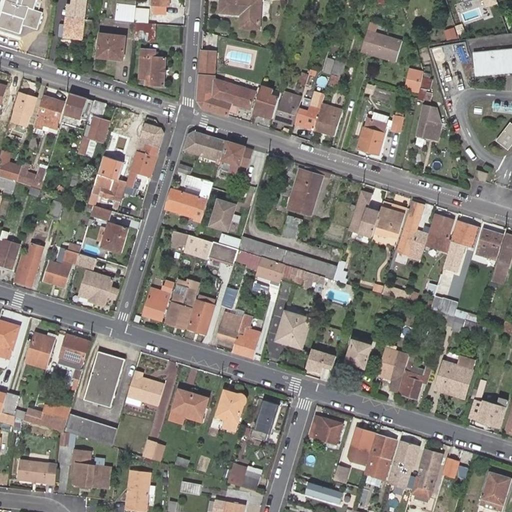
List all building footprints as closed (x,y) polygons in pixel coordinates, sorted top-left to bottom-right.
[(43,12),(29,7),(31,0),(37,2),(37,0),(5,0),(0,17),(0,25),(20,32),(23,25),(37,30),(43,12)] [(88,0),(75,0),(74,11),(69,10),(67,25),(62,25),(60,37),(84,40),(88,0)] [(154,5),(154,13),(166,13),(167,0),(169,1),(169,0),(153,0),(153,5),(154,5)] [(243,15),(242,29),(257,30),(259,0),(218,0),(218,13),(239,15),(243,15)] [(497,0),(467,0),(468,1),(472,0),(482,0),(486,9),(499,4),(497,0)] [(136,10),(137,7),(119,5),(117,20),(135,22),(135,17),(136,10)] [(136,24),(144,24),(145,18),(148,18),(148,12),(149,11),(136,10),(135,17),(137,17),(136,24)] [(144,24),(153,25),(154,13),(148,12),(148,18),(145,18),(144,24)] [(155,41),(157,25),(153,25),(144,24),(136,24),(135,24),(133,37),(155,41)] [(402,40),(366,30),(359,52),(396,62),(402,40)] [(123,59),(126,37),(115,36),(115,35),(100,34),(98,56),(123,59)] [(511,48),(474,53),(476,76),(511,72),(511,48)] [(163,87),(165,59),(155,59),(155,52),(140,51),(140,58),(138,80),(144,80),(144,85),(163,87)] [(214,77),(215,53),(201,52),(199,76),(214,78),(214,77)] [(325,58),(322,73),(328,75),(332,59),(325,58)] [(342,64),(334,61),(329,77),(332,78),(330,85),(336,87),(342,64)] [(301,86),(304,87),(308,72),(300,69),(296,84),(301,86)] [(214,78),(199,76),(197,101),(201,109),(227,116),(230,103),(250,110),(255,93),(222,83),(221,88),(213,85),(214,78)] [(23,79),(17,77),(13,91),(19,93),(23,79)] [(423,100),(428,82),(415,78),(410,96),(423,100)] [(273,118),(281,91),(261,85),(253,112),(273,118)] [(299,105),(304,87),(301,86),(296,100),(285,97),(284,101),(299,105)] [(313,130),(321,104),(324,95),(315,91),(312,100),(311,104),(309,104),(308,108),(302,106),(296,125),(313,130)] [(15,126),(16,125),(18,118),(27,120),(29,121),(36,98),(20,93),(10,124),(15,126)] [(84,134),(94,101),(71,93),(64,115),(72,117),(68,130),(84,134)] [(39,113),(35,126),(43,129),(45,125),(56,128),(59,119),(64,102),(44,96),(39,113)] [(275,120),(293,126),(299,105),(284,101),(281,100),(275,120)] [(94,101),(84,134),(78,155),(92,160),(97,144),(97,138),(103,140),(109,120),(100,118),(104,104),(94,101)] [(313,130),(334,136),(342,111),(321,104),(313,130)] [(366,118),(357,149),(378,155),(387,124),(388,119),(386,116),(373,112),(371,119),(366,118)] [(426,116),(420,138),(439,144),(444,127),(443,127),(446,120),(427,114),(426,116)] [(393,126),(392,130),(401,132),(404,119),(396,116),(394,121),(394,124),(393,126)] [(18,118),(16,125),(25,128),(27,120),(18,118)] [(141,137),(144,125),(144,124),(136,121),(132,134),(141,137)] [(511,126),(509,124),(497,140),(509,149),(511,144),(511,134),(510,133),(511,129),(511,126)] [(142,154),(155,158),(162,133),(161,130),(144,125),(141,137),(147,139),(142,154)] [(188,135),(184,151),(200,155),(200,153),(217,159),(216,161),(220,162),(221,158),(226,142),(195,132),(188,135)] [(127,152),(135,155),(135,153),(139,143),(139,142),(131,139),(127,152)] [(253,150),(229,142),(224,159),(221,169),(237,174),(245,176),(248,166),(253,150)] [(0,160),(0,176),(16,181),(18,175),(6,171),(10,157),(2,155),(0,160)] [(192,169),(179,165),(177,172),(187,175),(189,176),(190,176),(192,169)] [(101,166),(89,204),(94,205),(95,206),(101,188),(103,189),(101,196),(116,200),(113,207),(117,208),(124,183),(117,180),(120,172),(101,166)] [(315,169),(305,166),(303,170),(295,199),(292,198),(289,208),(302,213),(315,169)] [(295,199),(303,170),(300,169),(292,198),(295,199)] [(331,174),(315,169),(302,213),(311,215),(322,177),(330,179),(331,174)] [(477,171),(474,179),(485,183),(488,174),(477,171)] [(18,182),(42,189),(45,179),(21,172),(18,182)] [(213,183),(190,176),(189,176),(187,175),(184,186),(191,188),(202,191),(200,198),(172,190),(166,210),(194,218),(194,221),(201,223),(213,183)] [(0,187),(13,191),(16,181),(0,176),(0,187)] [(25,185),(18,183),(16,189),(24,192),(25,185)] [(40,190),(31,187),(29,194),(38,197),(40,190)] [(363,192),(352,231),(373,237),(375,230),(380,213),(369,209),(373,195),(363,192)] [(236,204),(216,198),(208,227),(228,233),(236,204)] [(48,216),(58,219),(63,204),(53,201),(48,216)] [(384,201),(383,204),(407,212),(408,208),(384,201)] [(414,253),(422,256),(427,239),(415,235),(423,206),(413,202),(399,246),(415,251),(414,253)] [(390,233),(399,236),(407,212),(383,204),(380,213),(375,230),(387,234),(390,233)] [(112,211),(95,206),(92,215),(109,220),(112,211)] [(282,236),(294,239),(300,218),(288,214),(282,236)] [(444,251),(448,239),(453,220),(436,215),(427,246),(444,251)] [(300,218),(294,239),(297,241),(304,219),(300,218)] [(455,247),(466,250),(473,226),(458,221),(445,264),(456,268),(460,254),(454,251),(455,247)] [(128,230),(109,224),(107,231),(104,240),(103,242),(101,248),(121,253),(128,230)] [(473,252),(480,228),(473,226),(466,250),(473,252)] [(107,231),(101,229),(97,240),(103,242),(104,240),(107,231)] [(496,259),(503,235),(483,229),(477,254),(496,259)] [(188,235),(173,230),(170,240),(185,244),(188,235)] [(506,264),(509,264),(511,253),(511,235),(506,234),(494,275),(502,278),(506,264)] [(211,242),(197,238),(190,235),(184,254),(191,256),(193,247),(201,250),(198,258),(206,260),(211,242)] [(234,249),(236,249),(238,241),(221,235),(218,244),(234,249)] [(3,236),(0,244),(0,266),(13,270),(19,249),(7,245),(9,238),(3,236)] [(237,250),(262,257),(286,265),(290,251),(241,236),(237,250)] [(209,258),(232,265),(234,259),(237,250),(236,249),(234,249),(218,244),(214,243),(209,258)] [(49,263),(44,282),(66,288),(73,264),(76,265),(79,255),(81,247),(70,244),(63,268),(49,263)] [(23,256),(15,283),(32,288),(43,249),(32,246),(29,258),(23,256)] [(237,250),(234,259),(249,264),(247,268),(258,271),(262,257),(237,250)] [(290,251),(286,265),(290,266),(300,269),(307,271),(316,274),(322,276),(326,277),(334,279),(338,266),(290,251)] [(93,270),(96,259),(79,255),(76,265),(93,270)] [(258,271),(257,274),(281,281),(282,280),(286,265),(262,257),(258,271)] [(335,279),(352,284),(353,281),(349,280),(349,278),(342,276),(346,263),(341,261),(335,279)] [(286,265),(282,280),(303,286),(311,289),(314,279),(316,274),(307,271),(300,269),(290,266),(286,265)] [(113,281),(87,273),(80,296),(95,301),(94,304),(104,307),(107,297),(116,300),(118,291),(110,288),(113,281)] [(316,274),(314,279),(324,283),(326,277),(322,276),(316,274)] [(441,275),(430,309),(448,315),(454,317),(456,311),(458,305),(445,300),(452,278),(441,275)] [(190,310),(191,311),(199,286),(191,283),(189,289),(187,297),(175,293),(171,305),(166,323),(185,329),(190,310)] [(433,293),(435,285),(427,283),(425,292),(433,293)] [(380,294),(382,286),(373,284),(371,292),(380,294)] [(189,289),(177,286),(175,293),(187,297),(189,289)] [(226,286),(220,306),(231,309),(237,289),(226,286)] [(162,301),(165,293),(153,289),(144,317),(161,322),(167,302),(162,301)] [(167,302),(168,303),(171,292),(166,290),(165,293),(162,301),(167,302)] [(382,294),(401,300),(408,303),(409,297),(383,290),(382,294)] [(415,305),(419,294),(412,292),(409,303),(415,305)] [(199,295),(197,302),(214,307),(216,301),(199,295)] [(197,302),(188,330),(206,336),(214,307),(197,302)] [(466,321),(478,324),(479,318),(456,311),(454,317),(456,317),(466,321)] [(290,339),(288,344),(303,348),(311,320),(287,312),(280,335),(290,339)] [(446,321),(448,315),(439,312),(437,318),(446,321)] [(232,324),(234,316),(226,314),(223,321),(232,324)] [(232,354),(253,360),(258,341),(261,333),(249,329),(252,318),(244,315),(243,319),(235,344),(232,354)] [(454,317),(448,315),(446,321),(445,326),(452,328),(456,317),(454,317)] [(218,339),(235,344),(243,319),(234,316),(232,324),(223,321),(218,339)] [(466,321),(456,317),(452,328),(452,330),(462,333),(464,328),(466,321)] [(19,328),(0,321),(0,357),(2,358),(4,353),(11,355),(19,328)] [(478,324),(466,321),(464,328),(481,333),(484,326),(478,324)] [(511,324),(505,322),(503,332),(510,334),(511,326),(511,324)] [(82,370),(90,342),(68,335),(60,363),(75,368),(73,377),(79,379),(82,370)] [(278,341),(288,344),(290,339),(280,335),(278,341)] [(37,337),(29,366),(49,372),(59,339),(50,337),(49,341),(37,337)] [(349,362),(365,367),(371,347),(355,342),(350,359),(349,362)] [(387,347),(378,376),(386,378),(389,377),(391,377),(393,381),(390,391),(399,393),(410,355),(387,347)] [(336,356),(312,349),(306,370),(330,377),(336,356)] [(100,352),(85,400),(111,408),(126,361),(100,352)] [(464,398),(475,359),(460,355),(457,366),(444,363),(436,390),(464,398)] [(364,371),(365,367),(349,362),(350,359),(347,358),(345,365),(364,371)] [(421,384),(426,386),(432,367),(411,361),(400,394),(416,399),(421,384)] [(143,374),(135,371),(125,404),(139,408),(141,402),(158,406),(165,385),(142,378),(143,374)] [(479,381),(476,393),(484,395),(487,384),(479,381)] [(180,391),(174,411),(203,420),(209,401),(180,391)] [(228,420),(239,423),(246,398),(226,391),(217,416),(228,420)] [(19,398),(8,394),(6,399),(3,410),(14,413),(19,398)] [(498,427),(505,400),(496,397),(494,405),(482,401),(477,421),(498,427)] [(64,433),(72,407),(49,399),(47,406),(55,409),(48,428),(61,432),(64,433)] [(270,428),(273,429),(280,406),(265,401),(256,430),(259,430),(256,438),(267,441),(269,434),(270,428)] [(47,406),(45,412),(43,419),(41,426),(48,428),(55,409),(47,406)] [(146,434),(153,415),(129,406),(116,441),(138,448),(143,433),(146,434)] [(25,411),(16,408),(14,416),(23,419),(25,411)] [(41,426),(43,419),(45,412),(38,410),(36,417),(28,415),(26,421),(41,426)] [(185,414),(174,411),(171,420),(183,423),(185,414)] [(67,432),(112,447),(117,429),(72,415),(67,432)] [(317,417),(310,437),(337,446),(343,425),(317,417)] [(236,431),(239,423),(228,420),(225,428),(236,431)] [(368,458),(375,435),(358,430),(351,453),(355,454),(359,455),(366,457),(368,458)] [(68,437),(60,436),(59,446),(67,447),(68,437)] [(378,436),(373,455),(372,454),(367,469),(367,470),(369,470),(371,471),(376,455),(391,460),(396,441),(378,436)] [(337,446),(310,437),(309,442),(335,451),(337,446)] [(143,456),(153,459),(158,443),(148,439),(143,456)] [(166,445),(158,443),(153,459),(161,462),(166,445)] [(402,443),(397,462),(390,484),(405,489),(412,466),(414,467),(420,449),(402,443)] [(76,465),(75,475),(74,485),(107,489),(110,469),(88,467),(90,453),(74,451),(73,465),(76,465)] [(426,451),(413,495),(430,499),(433,491),(443,456),(426,451)] [(359,455),(355,454),(353,460),(364,463),(366,457),(359,455)] [(187,468),(188,463),(178,460),(176,465),(187,468)] [(460,464),(450,461),(446,476),(456,479),(460,464)] [(44,484),(54,485),(57,467),(47,465),(19,462),(17,480),(44,484)] [(348,470),(340,468),(335,482),(343,485),(348,470)] [(131,472),(125,510),(139,511),(144,511),(150,474),(131,472)] [(228,484),(256,493),(259,482),(231,473),(228,484)] [(502,511),(511,480),(490,473),(480,507),(495,511),(502,511)] [(200,486),(182,483),(180,493),(199,496),(200,486)] [(309,483),(306,495),(342,506),(345,494),(309,483)] [(208,511),(214,511),(216,503),(210,502),(208,511)] [(244,511),(245,509),(216,503),(214,511),(244,511)]
